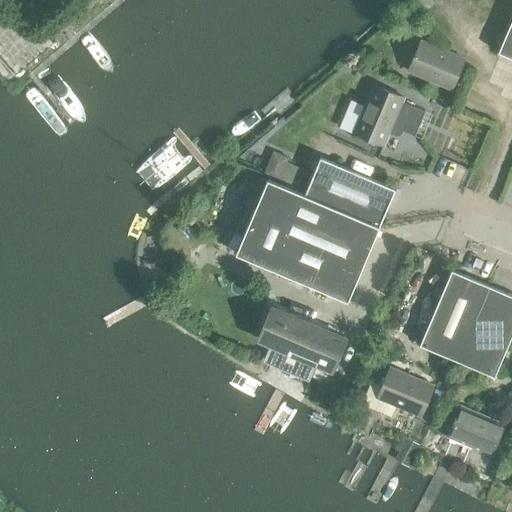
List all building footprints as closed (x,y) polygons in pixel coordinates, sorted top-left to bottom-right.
[(511,16),(497,52),(511,58),(511,16)] [(420,41),(407,71),(451,89),(464,59),(420,41)] [(353,132),(383,145),(389,131),(398,135),(400,130),(414,136),(424,111),(401,101),(403,97),(373,84),(353,132)] [(320,157),(304,194),(379,226),(395,189),(320,157)] [(304,194),(267,178),(267,179),(266,179),(235,253),(251,260),(348,301),(379,226),(304,194)] [(419,345),(457,360),(489,285),(451,269),(443,288),(419,345)] [(511,294),(489,285),(457,360),(494,376),(511,333),(511,294)] [(302,321),(283,366),(297,372),(322,382),(328,368),(346,375),(358,345),(302,321)] [(368,408),(390,417),(395,405),(420,416),(433,385),(389,367),(381,387),(370,382),(363,397),(368,408)] [(447,436),(491,455),(504,424),(460,406),(447,436)] [(404,438),(393,459),(408,467),(419,446),(404,438)]
